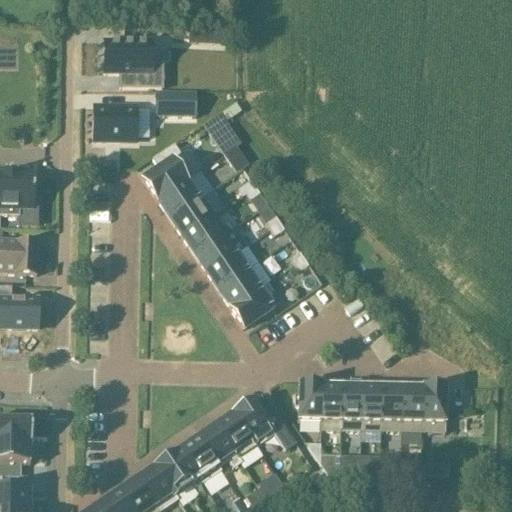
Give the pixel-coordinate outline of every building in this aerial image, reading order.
[(99,45),(98,78),(114,79),(113,93),(157,93),(157,66),(146,66),(147,46),(99,45)] [(155,97),(155,121),(195,121),(195,97),(155,97)] [(94,111),(94,145),(134,146),(134,142),(148,142),(149,114),(135,113),(135,111),(94,111)] [(220,117),(203,128),(211,140),(227,129),(228,129),(220,117)] [(158,173),(142,185),(156,205),(190,182),(190,183),(194,180),(194,179),(180,159),(173,148),(151,163),(152,163),(158,173)] [(225,158),(223,159),(228,166),(229,165),(239,158),(240,158),(235,151),(235,152),(225,158)] [(0,219),(19,220),(19,212),(33,212),(33,178),(18,177),(18,176),(1,175),(1,177),(0,177),(0,219)] [(190,182),(156,205),(156,206),(157,206),(169,224),(169,223),(199,204),(203,202),(203,201),(190,183),(190,182)] [(251,185),(236,195),(240,202),(245,198),(255,191),(251,185)] [(255,191),(245,198),(250,205),(260,198),(255,191)] [(169,223),(169,224),(181,242),(207,224),(207,225),(211,222),(199,204),(169,223)] [(207,224),(181,242),(193,259),(219,242),(218,241),(222,239),(226,236),(214,219),(211,222),(207,225),(207,224)] [(275,221),(265,228),(269,234),(279,227),(275,221)] [(279,227),(269,234),(274,241),(284,234),(279,227)] [(219,242),(193,259),(205,277),(235,257),(223,239),(222,239),(218,241),(219,242)] [(0,245),(0,279),(37,280),(38,247),(0,245)] [(235,257),(205,277),(217,294),(246,274),(246,273),(235,257)] [(299,257),(289,264),(293,270),(303,263),(299,257)] [(303,263),(293,270),(298,276),(308,270),(303,263)] [(246,274),(217,294),(229,312),(228,313),(229,314),(259,293),(259,292),(246,274)] [(259,293),(229,314),(242,333),(272,313),(265,302),(273,296),(267,288),(267,287),(259,292),(259,293)] [(0,290),(0,332),(31,333),(32,305),(5,304),(5,290),(0,290)] [(295,398),(294,409),(297,409),(297,424),(320,424),(321,392),(321,390),(321,388),(298,387),(297,398),(295,398)] [(320,432),(319,435),(340,436),(341,390),(321,390),(321,392),(320,424),(320,432)] [(341,390),(340,436),(360,436),(361,391),(341,390)] [(361,391),(360,436),(380,436),(381,391),(374,391),(361,391)] [(381,391),(380,436),(400,437),(401,392),(381,391)] [(401,392),(400,437),(402,437),(422,437),(423,391),(422,391),(422,392),(403,392),(401,392)] [(423,391),(422,437),(444,438),(445,391),(432,391),(424,391),(423,391)] [(251,405),(232,417),(256,451),(273,439),(284,455),(295,448),(281,426),(270,433),(251,405)] [(232,418),(215,430),(238,464),(238,463),(256,451),(232,417),(232,418)] [(0,445),(29,446),(29,447),(31,447),(31,424),(0,423),(0,445)] [(215,430),(197,442),(217,472),(218,471),(227,465),(233,473),(240,468),(241,467),(238,463),(238,464),(215,430)] [(197,442),(179,454),(199,484),(201,488),(202,488),(220,476),(221,475),(218,471),(217,472),(197,442)] [(0,468),(29,469),(29,447),(29,446),(0,445),(0,468)] [(320,450),(306,449),(319,469),(319,465),(320,450)] [(166,462),(154,470),(154,471),(174,501),(175,500),(187,492),(199,484),(179,454),(174,458),(174,457),(166,462)] [(319,465),(319,469),(322,473),(331,485),(339,485),(339,465),(319,465)] [(359,467),(359,483),(375,482),(375,465),(359,465),(359,467)] [(344,467),(344,484),(359,483),(359,467),(344,467)] [(421,480),(434,480),(434,467),(421,467),(421,480)] [(150,474),(136,484),(154,511),(166,511),(173,508),(178,504),(175,500),(174,501),(154,471),(154,470),(153,471),(154,471),(150,474)] [(379,470),(379,483),(392,482),(394,482),(394,470),(379,470)] [(420,477),(408,478),(408,487),(421,486),(420,477)] [(275,478),(257,490),(266,503),(284,491),(275,478)] [(0,481),(0,511),(28,511),(29,494),(4,494),(2,494),(2,482),(1,482),(0,481)] [(154,511),(136,484),(118,496),(128,511),(154,511)] [(246,501),(253,511),(265,504),(258,493),(246,501)] [(346,495),(346,509),(367,509),(367,495),(346,495)] [(116,497),(100,508),(102,511),(128,511),(118,496),(116,497)] [(244,511),(238,502),(231,507),(234,511),(244,511)]
